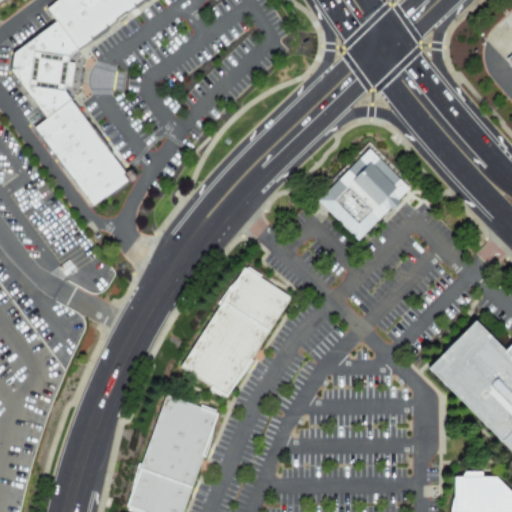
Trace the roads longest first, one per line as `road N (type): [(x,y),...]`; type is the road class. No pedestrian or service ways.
road 1 (tertiary): [(69,511),(118,371),(184,254)]
road 2 (tertiary): [(302,98),(188,216),(184,254)]
road 3 (secondary): [(511,161),(414,46)]
road 4 (secondary): [(417,138),(508,239)]
